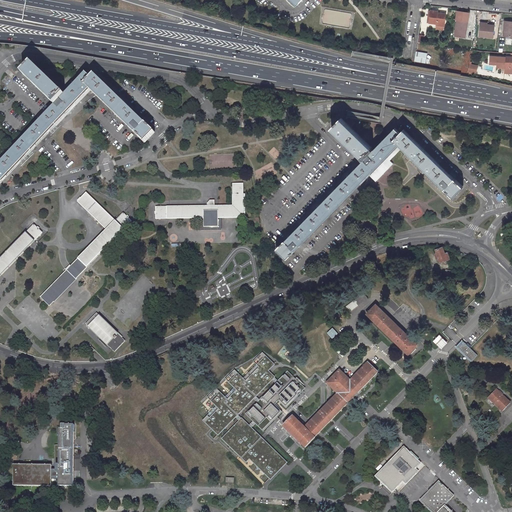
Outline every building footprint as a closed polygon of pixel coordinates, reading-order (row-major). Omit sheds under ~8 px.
[(349,27),(351,13),(326,10),(324,24),(349,27)] [(436,10),(429,10),(427,21),(434,23),(434,24),(442,25),(444,13),(436,11),(436,10)] [(466,20),(455,19),(453,36),(463,37),(464,28),(466,28),(466,20)] [(511,20),(504,19),(503,34),(511,35),(511,20)] [(485,24),(479,24),(478,35),(492,37),(493,24),(485,23),(485,24)] [(426,63),(428,53),(416,51),(414,61),(426,63)] [(511,55),(504,55),(504,56),(497,56),(497,63),(504,63),(503,70),(504,70),(511,70),(511,55)] [(476,61),(468,61),(467,68),(476,69),(476,61)] [(0,185),(87,94),(123,128),(141,145),(152,134),(150,133),(144,126),(143,127),(92,77),(89,81),(83,76),(63,96),(30,66),(20,76),(53,108),(0,163),(0,185)] [(347,117),(381,124),(382,117),(348,110),(347,117)] [(462,184),(455,177),(454,178),(403,127),(399,131),(394,127),(373,148),(340,116),(329,128),(363,159),(277,248),(288,259),(369,175),(398,145),(402,148),(451,195),(462,184)] [(376,182),(392,164),(389,161),(402,148),(398,145),(369,175),(376,182)] [(206,205),(153,206),(153,218),(202,217),(202,225),(215,225),(215,217),(244,216),(243,193),(241,193),(241,182),(230,183),(230,204),(213,205),(206,205)] [(114,220),(88,192),(77,201),(105,229),(69,266),(40,296),(50,305),(131,221),(122,212),(114,220)] [(0,277),(43,233),(33,224),(0,258),(0,277)] [(437,250),(441,263),(451,259),(448,253),(446,254),(444,247),(437,250)] [(363,293),(360,295),(360,296),(355,300),(347,306),(350,311),(351,312),(359,306),(368,299),(363,293)] [(404,312),(401,316),(409,324),(417,316),(409,308),(410,307),(408,304),(406,305),(398,298),(396,300),(393,298),(388,304),(398,314),(402,310),(404,312)] [(418,344),(377,304),(368,314),(408,354),(418,344)] [(97,312),(86,323),(114,351),(125,340),(97,312)] [(338,334),(333,327),(328,333),(333,338),(338,334)] [(434,341),(442,349),(448,343),(441,335),(434,341)] [(455,347),(471,362),(478,355),(470,348),(462,340),(455,347)] [(89,344),(85,349),(89,353),(94,349),(89,344)] [(240,421),(222,439),(247,463),(250,459),(271,479),(287,462),(252,428),(256,424),(264,431),(283,412),(276,405),(279,401),(287,408),(306,388),(302,385),(304,384),(298,378),(296,379),(288,371),(278,381),(275,378),(276,377),(269,371),(275,365),(263,353),(254,362),(257,365),(244,379),(235,370),(225,380),(234,388),(225,397),(217,389),(208,398),(217,407),(203,421),(219,436),(236,418),(240,421)] [(285,428),(307,449),(380,374),(369,364),(351,382),(340,371),(329,382),(340,394),(306,429),(295,417),(285,428)] [(497,389),(488,398),(503,413),(511,403),(497,389)] [(75,425),(64,425),(63,429),(60,429),(60,472),(53,472),(53,465),(15,465),(15,486),(53,487),(53,479),(60,479),(60,487),(75,487),(75,425)] [(422,463),(405,447),(376,476),(393,492),(403,482),(407,485),(419,472),(416,469),(422,463)] [(441,481),(421,502),(432,511),(451,511),(445,506),(455,495),(441,481)]
